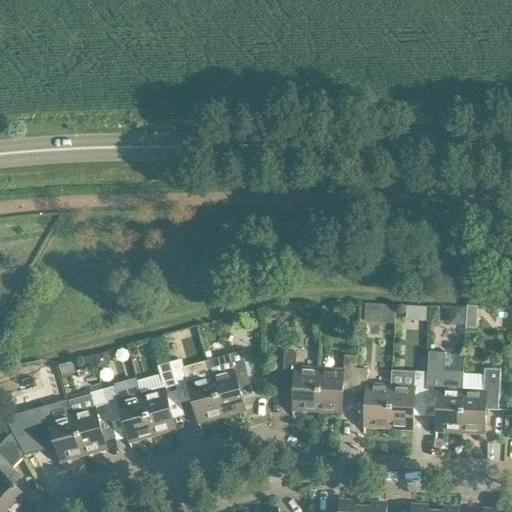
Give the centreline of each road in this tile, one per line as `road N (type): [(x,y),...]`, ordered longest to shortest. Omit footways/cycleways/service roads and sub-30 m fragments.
road 1 (secondary): [(0,155),(511,141)]
road 2 (residential): [(511,473),(327,461),(251,438),(164,462)]
road 3 (residential): [(164,462),(86,483),(53,511)]
